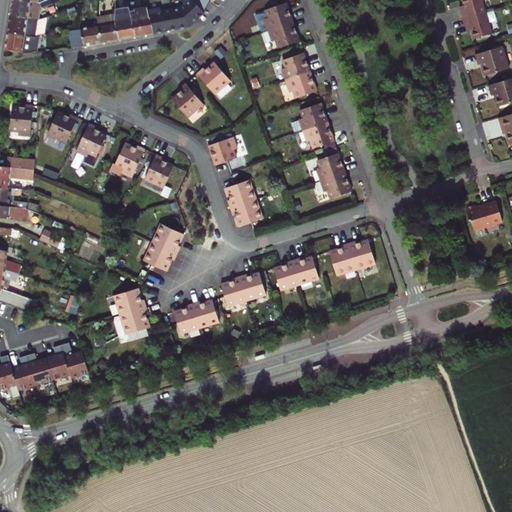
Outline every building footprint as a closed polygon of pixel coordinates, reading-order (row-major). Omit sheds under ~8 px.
[(23,0),(11,0),(10,16),(38,19),(39,19),(40,8),(54,4),(52,0),(46,0),(40,3),(37,2),(23,0)] [(175,10),(178,28),(191,25),(198,19),(194,14),(200,9),(192,0),(185,0),(183,2),(186,6),(183,8),(175,10)] [(192,0),(200,9),(204,14),(210,0),(192,0)] [(461,20),(483,13),(479,0),(459,0),(461,4),(462,9),(458,10),(461,20)] [(118,39),(136,36),(130,10),(134,10),(135,2),(129,1),(128,8),(115,8),(115,14),(114,20),(118,39)] [(293,22),(286,3),(259,12),(257,15),(263,32),(268,30),(293,22)] [(154,32),(149,10),(148,7),(134,10),(130,10),(136,36),(154,32)] [(178,28),(175,10),(163,12),(163,8),(149,10),(154,32),(178,28)] [(198,19),(204,14),(200,9),(194,14),(198,19)] [(468,26),(469,31),(472,39),(490,34),(483,13),(461,20),(463,27),(468,26)] [(99,26),(102,43),(118,39),(114,20),(115,14),(99,17),(97,18),(99,26)] [(10,16),(7,33),(36,37),(39,36),(42,36),(45,17),(39,19),(38,19),(10,16)] [(300,41),(293,22),(268,30),(272,41),(275,40),(278,48),(300,41)] [(84,46),(102,43),(99,26),(80,29),(84,46)] [(80,29),(69,31),(72,48),(84,46),(80,29)] [(7,33),(5,50),(22,53),(37,51),(39,36),(36,37),(7,33)] [(506,68),(499,46),(472,54),(475,65),(479,64),(482,75),(506,68)] [(282,69),(286,80),(311,71),(304,53),(283,60),(285,68),(282,69)] [(196,73),(214,94),(230,80),(214,62),(205,70),(203,68),(196,73)] [(290,91),(293,90),(296,98),(317,90),(311,71),(286,80),(290,91)] [(511,81),(511,78),(484,86),(487,96),(490,95),(493,107),(511,101),(511,81)] [(218,93),(221,97),(236,85),(233,81),(218,93)] [(181,91),(171,99),(188,117),(203,104),(185,83),(179,89),(181,91)] [(24,105),(11,104),(9,128),(17,129),(17,133),(30,134),(33,103),(24,102),(24,105)] [(300,119),(304,130),(328,122),(322,102),(301,110),(303,118),(300,119)] [(57,112),(46,134),(65,143),(77,118),(69,114),(68,117),(57,112)] [(511,113),(493,119),(498,135),(502,134),(505,146),(511,143),(511,113)] [(335,140),(328,122),(304,130),(308,141),(311,139),(314,148),(335,140)] [(96,127),(89,123),(75,151),(86,157),(88,153),(96,156),(106,134),(95,129),(96,127)] [(234,136),(209,145),(215,164),(238,157),(235,148),(238,147),(234,136)] [(108,170),(119,175),(121,172),(131,177),(145,149),(136,145),(135,148),(124,143),(114,164),(112,163),(108,170)] [(322,180),(347,171),(340,152),(319,159),(321,167),(318,169),(322,180)] [(173,165),(162,160),(163,158),(156,154),(144,179),(163,188),(173,165)] [(7,163),(0,163),(0,187),(9,188),(10,176),(34,179),(35,159),(7,156),(7,163)] [(347,171),(322,180),(326,191),(329,190),(332,197),(353,190),(347,171)] [(228,200),(230,208),(254,199),(247,181),(226,188),(230,199),(228,200)] [(0,187),(0,204),(27,208),(27,201),(15,200),(15,195),(11,195),(12,188),(9,188),(0,187)] [(240,226),(261,219),(254,199),(230,208),(233,215),(235,214),(240,226)] [(473,205),(463,208),(467,221),(469,220),(472,231),(484,227),(485,229),(496,226),(495,224),(501,222),(494,200),(481,204),(481,205),(476,207),(475,206),(473,205)] [(0,204),(0,216),(25,219),(27,208),(0,204)] [(420,211),(408,215),(411,222),(422,219),(420,211)] [(162,223),(153,242),(177,253),(180,248),(178,247),(180,242),(184,234),(162,223)] [(46,232),(43,237),(57,246),(60,241),(46,232)] [(355,240),(348,242),(356,269),(375,264),(368,240),(356,243),(355,240)] [(144,260),(155,266),(166,271),(170,262),(173,258),(175,258),(177,253),(153,242),(144,260)] [(336,275),(356,269),(348,242),(341,244),(341,247),(329,251),(336,275)] [(0,249),(0,268),(6,270),(12,271),(20,274),(22,266),(7,261),(8,251),(0,249)] [(300,257),(292,259),(300,284),(319,278),(312,256),(300,260),(300,257)] [(300,284),(292,259),(285,262),(286,264),(274,268),(281,290),(300,284)] [(0,287),(2,288),(14,293),(16,286),(11,285),(5,283),(6,270),(0,268),(0,287)] [(259,272),(251,275),(247,276),(247,274),(240,276),(247,300),(266,294),(259,272)] [(228,306),(247,300),(240,276),(233,278),(233,280),(230,281),(221,284),(228,306)] [(0,293),(0,301),(29,312),(33,299),(14,293),(2,288),(0,293)] [(114,295),(120,315),(147,307),(144,300),(142,300),(138,288),(114,295)] [(74,296),(69,311),(76,314),(81,299),(74,296)] [(193,303),(200,327),(219,321),(213,300),(204,302),(200,303),(199,301),(193,303)] [(174,311),(176,319),(181,334),(200,327),(193,303),(186,305),(186,308),(183,309),(174,311)] [(147,307),(120,315),(126,334),(150,327),(146,315),(149,314),(147,307)] [(69,342),(61,344),(70,374),(71,378),(89,372),(82,350),(73,352),(69,342)] [(56,354),(46,357),(53,380),(70,374),(61,344),(54,347),(56,354)] [(35,353),(27,355),(36,385),(53,380),(46,357),(37,360),(35,353)] [(0,389),(8,387),(11,398),(20,395),(19,390),(12,367),(8,355),(0,357),(2,364),(0,365),(0,389)] [(22,364),(12,367),(19,390),(36,385),(27,355),(20,357),(22,364)]
